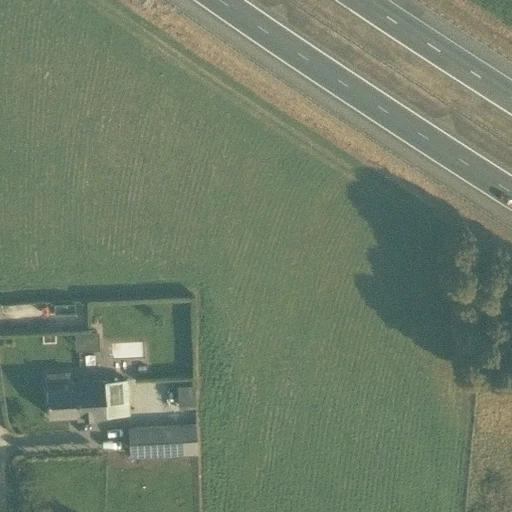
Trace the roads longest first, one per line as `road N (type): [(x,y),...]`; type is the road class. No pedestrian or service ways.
road 1 (motorway): [(224,0),(511,187)]
road 2 (motorway): [(511,86),(384,0)]
